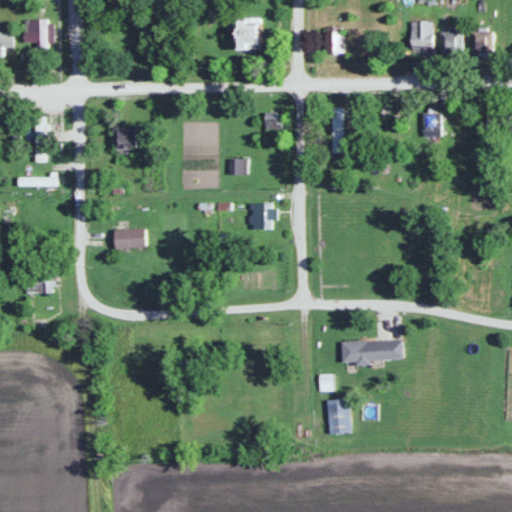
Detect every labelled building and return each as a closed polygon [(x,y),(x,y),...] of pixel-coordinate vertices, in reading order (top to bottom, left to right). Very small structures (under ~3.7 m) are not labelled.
[(237,19),(237,51),(261,51),(261,19),(237,19)] [(48,21),(25,21),(25,42),(42,42),(42,50),(48,50),(48,21)] [(433,52),(433,22),(412,22),(412,52),(433,52)] [(493,53),(492,30),(473,30),(473,53),(493,53)] [(343,54),(343,31),(325,31),(325,54),(343,54)] [(462,53),(462,32),(442,32),(442,53),(462,53)] [(0,59),(4,59),(4,48),(14,48),(14,34),(0,33),(0,59)] [(332,107),(333,154),(343,154),(343,131),(357,131),(356,107),(332,107)] [(279,116),(265,116),(265,130),(279,130),(279,116)] [(36,118),(36,163),(45,163),(45,118),(36,118)] [(187,125),(179,125),(179,152),(187,152),(187,125)] [(117,133),(118,155),(135,154),(134,132),(117,133)] [(229,160),(229,175),(245,175),(245,160),(229,160)] [(19,178),(19,187),(57,187),(57,178),(19,178)] [(273,220),(276,220),(276,204),(251,204),(251,230),(273,230),(273,220)] [(146,248),(146,230),(115,230),(115,249),(146,248)] [(34,270),(34,285),(39,285),(39,293),(51,293),(51,270),(34,270)] [(343,362),(403,361),(402,340),(342,340),(343,362)] [(490,359),(490,347),(481,347),(481,359),(490,359)] [(328,399),(328,434),(349,434),(349,399),(328,399)]
